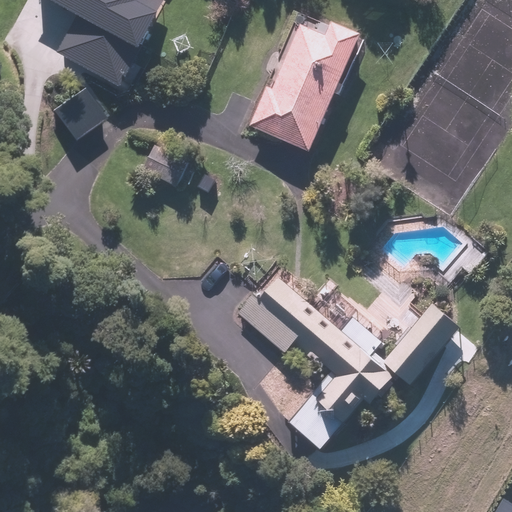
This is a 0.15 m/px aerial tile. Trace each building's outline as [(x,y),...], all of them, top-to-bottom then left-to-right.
[(62,0),(86,14),(65,49),(122,82),(170,0),(62,0)] [(250,0),(266,10),(271,0),(250,0)] [(333,36),(306,25),(279,89),(273,87),(256,127),(319,153),(369,35),(338,22),(333,36)] [(109,121),(88,89),(54,112),(67,131),(69,129),(78,143),(92,133),(93,134),(96,132),(95,130),(109,121)] [(193,164),(159,147),(147,170),(182,187),(193,164)] [(261,293),(243,314),(290,354),(296,347),(329,375),(332,372),(334,375),(294,422),(328,450),(372,399),(379,405),(404,376),(407,378),(408,377),(419,387),(469,328),(440,303),(391,361),(380,352),(387,343),(358,319),(347,332),(284,279),(267,298),(261,293)] [(511,511),(511,502),(505,498),(497,511),(511,511)]
